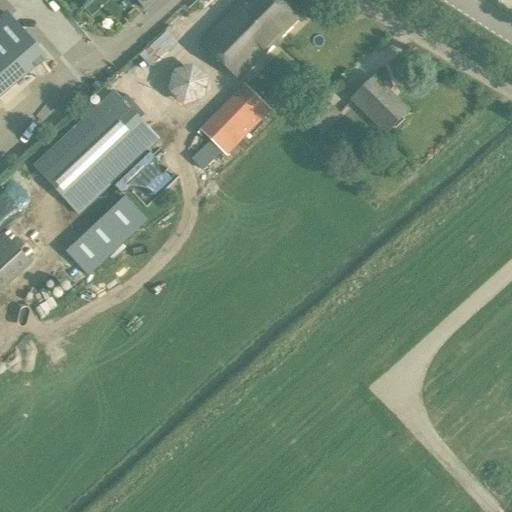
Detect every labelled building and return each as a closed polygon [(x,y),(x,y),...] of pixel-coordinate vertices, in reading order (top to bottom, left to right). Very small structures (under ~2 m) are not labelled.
[(135,0),(145,10),(155,0),(135,0)] [(220,62),(278,2),(276,0),(244,0),(201,44),(220,62)] [(296,20),(278,2),(220,62),(238,80),(296,20)] [(85,11),(93,19),(102,11),(94,3),(85,11)] [(6,14),(0,19),(0,98),(45,59),(6,14)] [(177,44),(167,32),(145,52),(155,64),(177,44)] [(166,89),(192,107),(211,79),(186,61),(166,89)] [(384,132),(407,110),(374,77),(352,99),(384,132)] [(200,130),(210,140),(191,159),(202,170),(223,153),(225,155),(268,110),(243,86),(200,130)] [(78,213),(157,141),(114,94),(35,167),(78,213)] [(321,134),(340,114),(321,95),(302,115),(321,134)] [(29,181),(5,189),(11,208),(35,200),(29,181)] [(88,275),(146,221),(124,198),(66,252),(88,275)] [(0,237),(0,293),(31,264),(3,234),(0,237)]
